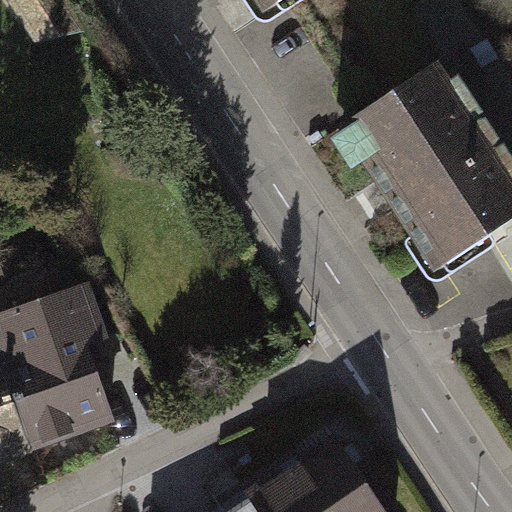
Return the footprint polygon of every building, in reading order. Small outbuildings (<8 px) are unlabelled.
[(311,0),(246,0),(265,30),(311,0)] [(511,170),(451,73),(344,140),(430,278),(511,226),(511,170)] [(41,453),(118,420),(77,310),(103,300),(71,241),(8,260),(29,305),(0,314),(0,331),(8,353),(41,453)] [(0,469),(41,453),(8,353),(0,355),(0,469)] [(230,511),(380,511),(337,444),(230,511)]
